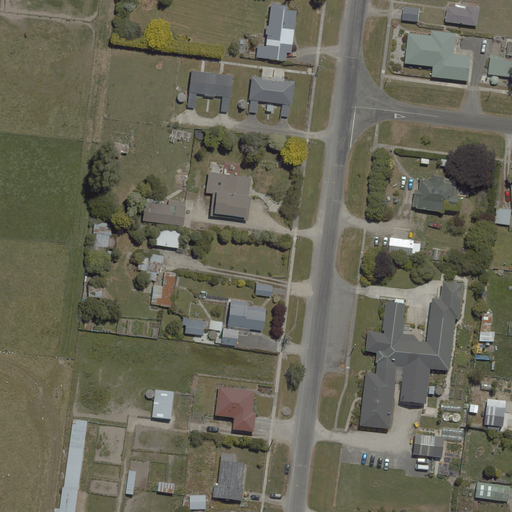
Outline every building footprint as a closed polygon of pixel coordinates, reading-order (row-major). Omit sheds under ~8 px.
[(287,5),(269,4),(268,24),(264,24),(264,34),(269,34),(269,38),(259,37),(258,58),(287,59),(287,51),(291,51),(291,45),(294,45),(295,10),(287,10),(287,5)] [(480,7),(467,5),(467,9),(447,6),(445,21),(477,26),(480,7)] [(403,6),(401,20),(418,22),(421,9),(403,6)] [(405,61),(433,65),(432,76),(471,81),(472,69),(474,54),(456,52),(459,33),(433,30),(432,35),(408,32),(405,61)] [(511,77),(511,58),(505,58),(507,45),(494,43),(489,74),(511,77)] [(188,107),(196,108),(197,93),(222,95),(221,110),(230,110),(233,72),(191,69),(188,107)] [(250,99),(249,112),(258,113),(259,100),(267,100),(266,111),(274,111),(275,101),(281,102),(280,115),(290,116),(291,103),(294,103),(297,78),(251,73),(249,99),(250,99)] [(119,142),(118,152),(129,153),(130,143),(119,142)] [(450,158),(441,157),(439,165),(448,167),(450,158)] [(214,192),(211,212),(246,217),(251,177),(209,172),(206,191),(214,192)] [(431,179),(422,177),(420,187),(415,186),(412,206),(443,211),(444,206),(458,209),(461,194),(454,193),(456,183),(442,180),(443,174),(432,172),(431,179)] [(511,223),(511,213),(511,210),(511,185),(511,208),(495,209),(495,224),(511,223)] [(148,195),(144,220),(182,226),(186,200),(148,195)] [(149,223),(135,220),(133,233),(147,235),(149,223)] [(113,222),(94,221),(93,255),(112,256),(113,222)] [(181,229),(156,225),(154,244),(179,247),(181,229)] [(387,252),(412,255),(412,253),(423,254),(424,241),(389,237),(387,252)] [(141,253),(139,269),(146,270),(144,280),(154,282),(151,303),(172,306),(178,268),(162,266),(164,256),(141,253)] [(102,283),(89,283),(89,296),(102,296),(102,283)] [(255,283),(254,294),(273,296),(274,285),(255,283)] [(448,383),(460,296),(442,293),(440,310),(430,309),(425,347),(400,344),(405,310),(386,308),(382,343),(367,341),(364,363),(375,364),(372,381),(362,380),(354,435),(385,440),(393,382),(399,383),(396,411),(424,415),(429,380),(448,383)] [(230,299),(229,327),(222,327),(222,337),(215,337),(215,342),(222,343),(237,344),(238,330),(249,331),(249,329),(263,329),(264,306),(248,305),(248,300),(230,299)] [(494,312),(482,310),(479,332),(491,333),(494,312)] [(185,318),(185,331),(204,332),(205,319),(185,318)] [(211,319),(210,328),(221,330),(222,321),(211,319)] [(253,413),(255,389),(218,387),(216,415),(234,417),(233,430),(254,431),(255,413),(253,413)] [(155,391),(154,391),(154,390),(153,390),(152,390),(151,390),(150,390),(149,390),(148,390),(148,391),(147,391),(147,392),(146,392),(146,393),(146,394),(146,395),(146,396),(146,397),(147,398),(148,399),(149,399),(150,400),(151,400),(152,400),(153,399),(154,399),(152,419),(172,421),(175,391),(155,389),(155,391)] [(485,404),(472,403),(470,421),(483,423),(485,404)] [(511,419),(505,419),(503,431),(511,431),(511,419)] [(75,511),(90,424),(73,421),(57,511),(75,511)] [(488,432),(471,431),(470,447),(486,448),(488,432)] [(434,447),(415,445),(412,465),(431,468),(434,447)] [(241,502),(248,464),(234,462),(234,459),(220,456),(213,497),(241,502)] [(136,470),(129,469),(126,493),(134,494),(136,470)] [(159,482),(158,491),(174,493),(175,483),(159,482)] [(476,482),(474,498),(507,502),(509,486),(476,482)] [(207,494),(188,495),(189,510),(208,509),(207,494)]
